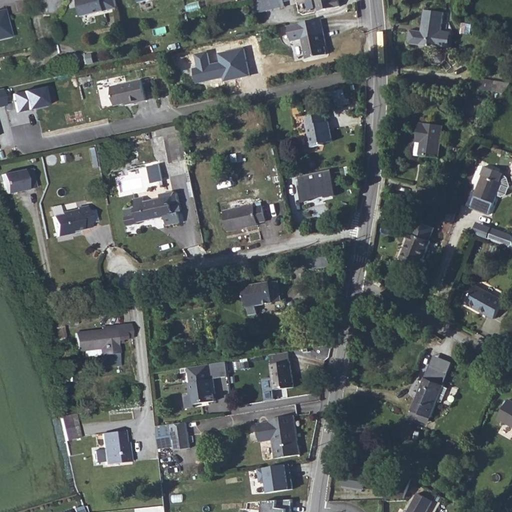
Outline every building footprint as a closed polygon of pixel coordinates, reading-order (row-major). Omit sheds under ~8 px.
[(119,7),(116,0),(79,0),(83,16),(119,7)] [(325,0),(328,10),(350,6),(349,0),(325,0)] [(407,45),(438,49),(442,14),(423,12),(420,34),(409,32),(407,45)] [(334,39),(328,16),(306,21),(307,26),(297,28),(299,39),(310,37),(315,57),(335,53),(332,40),(334,39)] [(223,82),(252,76),(245,47),(217,54),(219,62),(211,64),(208,52),(195,55),(199,70),(192,71),(195,84),(220,78),(223,82)] [(271,62),(273,75),(295,71),(293,59),(271,62)] [(148,99),(144,79),(113,85),(117,103),(131,100),(132,103),(148,99)] [(473,82),(471,92),(503,97),(510,86),(473,82)] [(48,105),(43,86),(12,94),(17,113),(48,105)] [(350,102),(346,88),(328,92),(331,106),(350,102)] [(327,124),(325,114),(305,118),(311,149),(325,147),(324,144),(334,142),(330,123),(327,124)] [(440,160),(444,127),(425,125),(425,126),(419,125),(415,156),(420,157),(440,160)] [(172,163),(187,159),(181,135),(167,138),(172,163)] [(215,157),(207,158),(210,175),(218,174),(215,157)] [(508,193),(511,184),(507,182),(509,176),(505,172),(487,164),(483,174),(485,175),(472,204),(490,212),(499,192),(504,194),(508,193)] [(4,193),(41,185),(37,166),(0,173),(4,193)] [(336,197),(331,170),(298,177),(303,204),(336,197)] [(420,188),(417,199),(440,204),(443,193),(420,188)] [(173,192),(170,192),(156,195),(157,198),(140,201),(140,197),(131,199),(132,207),(131,208),(134,223),(161,218),(162,225),(177,223),(175,213),(168,214),(167,205),(175,203),(173,192)] [(175,203),(167,205),(168,214),(175,213),(177,212),(175,203)] [(222,211),(227,233),(255,226),(255,224),(265,222),(261,205),(253,207),(253,205),(222,211)] [(86,229),(82,206),(72,207),(73,211),(56,213),(56,216),(48,218),(51,238),(62,237),(62,232),(86,229)] [(401,257),(427,268),(438,242),(430,238),(436,225),(417,217),(401,257)] [(511,247),(511,234),(504,233),(501,245),(511,247)] [(336,265),(333,253),(313,258),(315,269),(336,265)] [(253,315),(265,313),(263,304),(288,300),(285,281),(249,286),(253,315)] [(474,283),(464,300),(493,316),(502,298),(474,283)] [(122,344),(130,344),(130,328),(122,329),(122,344)] [(114,344),(122,344),(122,329),(98,329),(98,332),(72,333),(73,353),(92,353),(92,351),(103,350),(103,358),(114,358),(114,344)] [(92,359),(103,358),(103,350),(92,351),(92,353),(92,359)] [(294,389),(288,352),(268,355),(274,392),(294,389)] [(453,363),(434,356),(425,379),(444,386),(453,363)] [(209,380),(207,365),(186,369),(188,384),(186,384),(188,395),(191,395),(192,406),(213,403),(211,395),(210,390),(213,389),(211,380),(209,380)] [(411,417),(420,420),(422,414),(432,418),(444,386),(425,379),(411,417)] [(500,419),(511,424),(511,400),(510,399),(500,419)] [(61,416),(63,432),(77,431),(76,414),(61,416)] [(268,437),(272,459),(298,455),(291,417),(268,421),(266,421),(254,423),(256,438),(268,437)] [(188,446),(184,420),(168,423),(172,449),(188,446)] [(92,454),(93,471),(127,469),(126,449),(122,450),(121,434),(98,435),(99,453),(92,454)] [(347,462),(343,484),(365,488),(368,472),(369,465),(356,463),(356,464),(347,462)] [(291,490),(286,463),(257,469),(260,483),(267,481),(270,494),(291,490)] [(388,484),(388,499),(405,499),(410,483),(388,484)] [(425,511),(432,501),(418,494),(407,511),(425,511)] [(246,501),(242,511),(269,511),(271,510),(246,501)]
